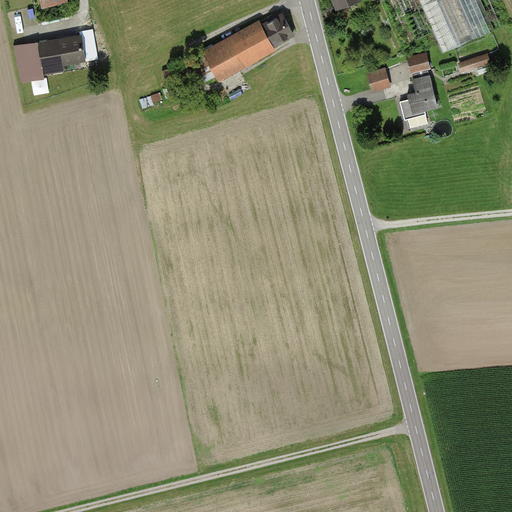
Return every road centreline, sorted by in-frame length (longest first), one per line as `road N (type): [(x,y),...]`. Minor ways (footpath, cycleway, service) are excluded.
road 1 (secondary): [(437,511),(307,0)]
road 2 (track): [(415,425),(67,511)]
road 3 (track): [(511,212),(366,228)]
